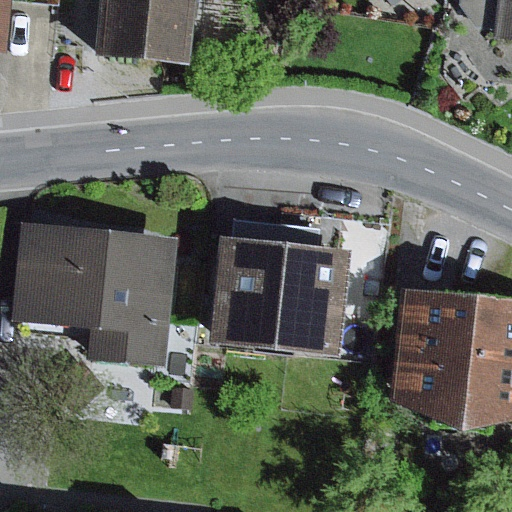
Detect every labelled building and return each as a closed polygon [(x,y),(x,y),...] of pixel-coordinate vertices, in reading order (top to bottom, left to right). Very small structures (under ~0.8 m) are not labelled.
[(0,0),(0,55),(6,56),(11,3),(59,8),(60,0),(0,0)] [(100,0),(95,58),(190,68),(196,0),(100,0)] [(511,0),(460,0),(459,8),(477,30),(494,32),(493,43),(511,44),(511,0)] [(176,240),(19,224),(10,325),(20,325),(19,336),(87,341),(85,364),(164,372),(176,240)] [(350,253),(219,239),(208,348),(339,361),(350,253)] [(511,302),(401,290),(388,403),(461,437),(511,425),(511,302)]
